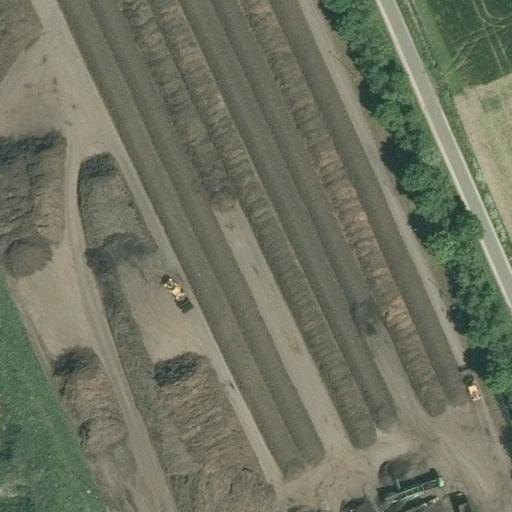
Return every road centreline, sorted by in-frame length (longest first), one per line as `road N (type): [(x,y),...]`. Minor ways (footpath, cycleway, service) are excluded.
road 1 (unknown): [(134,511),(0,106)]
road 2 (unclassified): [(511,306),(379,0)]
